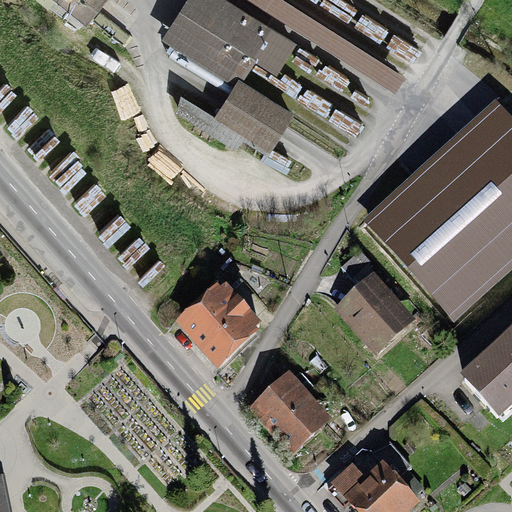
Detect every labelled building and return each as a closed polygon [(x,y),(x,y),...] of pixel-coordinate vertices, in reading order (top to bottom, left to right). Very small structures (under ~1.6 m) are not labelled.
[(100,0),(45,0),(80,27),(100,0)] [(293,41),(228,0),(192,0),(168,37),(238,82),(255,56),(275,69),(293,41)] [(293,114),(242,82),(221,115),(271,147),(293,114)] [(379,227),(452,310),(511,258),(511,144),(495,126),(379,227)] [(352,281),(370,265),(361,254),(342,269),(352,281)] [(228,289),(248,312),(260,302),(240,279),(228,289)] [(374,289),(346,313),(376,347),(404,323),(374,289)] [(226,291),(184,328),(218,365),(259,329),(226,291)] [(505,344),(494,354),(495,355),(465,382),(497,418),(511,404),(511,341),(507,347),(505,344)] [(259,412),(292,449),(322,423),(288,385),(259,412)] [(409,511),(415,507),(395,484),(411,470),(390,446),(370,455),(362,453),(324,485),(345,509),(350,504),(356,511),(409,511)] [(0,511),(9,511),(4,487),(0,490),(0,511)]
